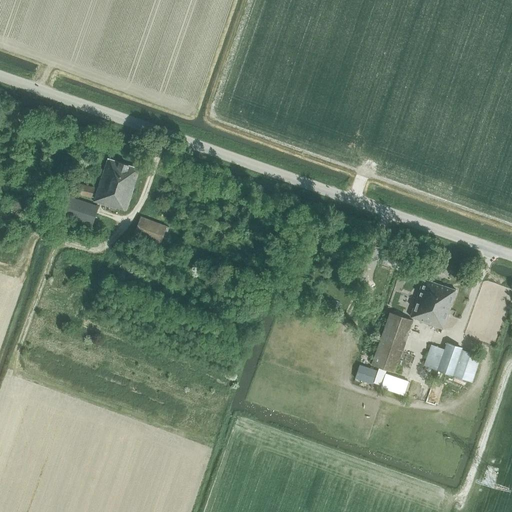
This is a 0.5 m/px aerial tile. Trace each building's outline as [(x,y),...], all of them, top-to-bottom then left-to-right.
[(94,202),(116,209),(117,208),(126,211),(140,168),(108,158),(94,202)] [(74,193),(92,198),(95,188),(76,183),(74,193)] [(62,216),(93,226),(99,206),(69,196),(62,216)] [(134,236),(160,245),(167,226),(141,217),(134,236)] [(420,320),(419,321),(443,329),(456,290),(424,279),(410,317),(420,320)] [(374,383),(404,393),(409,380),(393,375),(394,373),(395,373),(413,320),(390,313),(371,365),(379,368),(374,383)] [(453,376),(472,383),(481,356),(462,350),(462,348),(447,343),(445,349),(431,345),(424,366),(453,376)]
